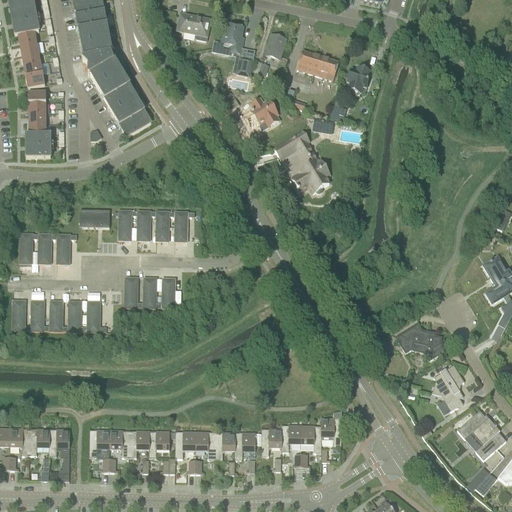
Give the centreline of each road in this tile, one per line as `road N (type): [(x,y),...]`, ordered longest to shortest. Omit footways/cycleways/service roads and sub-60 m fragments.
road 1 (tertiary): [(0,502),(316,501)]
road 2 (residential): [(26,284),(94,284),(112,264),(208,264),(243,253),(262,235)]
road 3 (residential): [(354,380),(262,235)]
road 4 (residential): [(389,31),(236,0)]
road 5 (residential): [(511,118),(469,77),(389,31)]
road 6 (residential): [(189,125),(138,50),(126,0)]
road 7 (residential): [(262,235),(189,125)]
